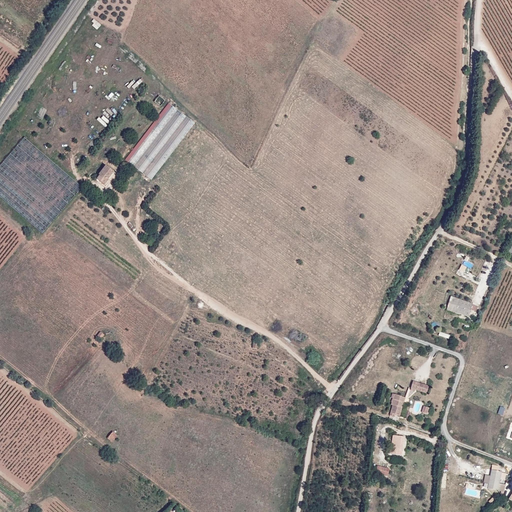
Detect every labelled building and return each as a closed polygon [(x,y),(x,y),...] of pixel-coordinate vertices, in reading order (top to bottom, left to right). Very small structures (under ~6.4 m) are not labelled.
[(96,21),(92,25),(98,30),(102,26),(96,21)] [(163,95),(156,89),(151,95),(157,101),(163,95)] [(167,103),(121,157),(147,179),(193,126),(167,103)] [(100,185),(106,178),(103,176),(108,169),(100,162),(94,168),(96,170),(90,176),(100,185)] [(150,241),(144,237),(141,243),(147,247),(150,241)] [(511,240),(510,239),(502,254),(511,258),(511,255),(511,240)] [(471,308),(450,299),(445,312),(466,321),(469,313),(474,315),(476,311),(471,309),(471,308)] [(420,396),(423,388),(411,384),(408,392),(420,396)] [(402,403),(403,401),(392,397),(390,402),(392,403),(389,409),(392,410),(395,400),(402,403)] [(389,417),(397,420),(402,403),(395,400),(392,410),(389,417)] [(112,430),(108,426),(102,433),(106,437),(112,430)] [(113,441),(118,433),(113,430),(108,438),(113,441)] [(400,441),(389,440),(386,458),(398,459),(400,441)] [(383,483),(386,472),(373,470),(371,481),(383,483)] [(499,476),(488,474),(485,493),(496,495),(499,476)]
